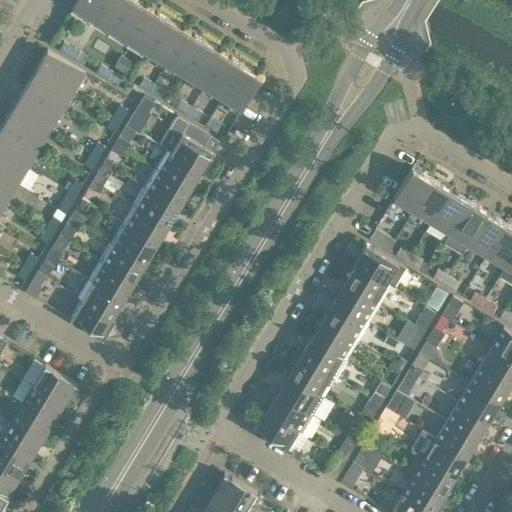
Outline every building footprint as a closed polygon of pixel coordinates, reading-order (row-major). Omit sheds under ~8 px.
[(76,0),(71,10),(90,22),(103,0),(76,0)] [(109,33),(128,0),(103,0),(90,22),(109,33)] [(127,44),(150,6),(140,0),(128,0),(109,33),(127,44)] [(147,56),(149,52),(148,51),(169,17),(150,6),(127,44),(147,56)] [(169,17),(148,51),(149,52),(167,62),(187,28),(169,17)] [(187,28),(167,62),(185,73),(206,40),(187,28)] [(64,40),(59,48),(70,54),(75,47),(64,40)] [(206,40),(185,73),(204,85),(224,51),(206,40)] [(81,61),(86,53),(75,47),(70,54),(81,61)] [(86,71),(48,48),(36,67),(74,91),(86,71)] [(224,51),(204,85),(222,96),(242,62),(224,51)] [(122,53),(115,65),(129,73),(129,72),(134,65),(136,62),(122,53)] [(101,62),(96,70),(107,77),(112,69),(101,62)] [(242,108),(262,74),(242,62),(222,96),(242,108)] [(25,86),(63,109),(74,91),(36,67),(25,86)] [(118,84),(123,76),(112,69),(107,77),(118,84)] [(143,75),(139,83),(150,90),(155,82),(143,75)] [(161,97),(166,89),(155,82),(150,90),(161,97)] [(14,104),(52,127),(63,109),(25,86),(14,104)] [(144,93),(138,103),(150,110),(156,100),(144,93)] [(180,98),(176,105),(187,112),(192,104),(180,98)] [(128,108),(120,103),(113,114),(121,119),(128,108)] [(2,123),(41,146),(52,127),(14,104),(2,123)] [(198,119),(203,111),(192,104),(187,112),(198,119)] [(107,125),(115,130),(121,119),(113,114),(107,125)] [(204,144),(210,133),(179,114),(161,144),(167,147),(171,150),(202,169),(201,169),(203,171),(216,151),(204,144)] [(222,123),(210,116),(206,123),(217,130),(222,123)] [(0,126),(0,146),(30,164),(41,146),(2,123),(0,126)] [(130,140),(119,134),(115,141),(126,148),(130,140)] [(106,145),(98,140),(91,151),(99,156),(106,145)] [(111,148),(122,155),(126,148),(115,141),(111,148)] [(30,164),(0,146),(0,171),(18,183),(30,164)] [(202,169),(171,150),(167,147),(156,166),(191,187),(201,169),(202,169)] [(84,162),(92,167),(99,156),(91,151),(84,162)] [(113,165),(104,160),(93,178),(102,184),(113,165)] [(413,165),(394,196),(413,208),(432,177),(413,165)] [(145,184),(180,205),(191,187),(156,166),(145,184)] [(18,183),(0,171),(0,197),(7,201),(18,183)] [(83,182),(76,177),(69,188),(77,193),(83,182)] [(432,177),(413,208),(432,219),(451,188),(432,177)] [(89,185),(98,190),(102,184),(93,178),(89,185)] [(134,203),(168,224),(180,205),(145,184),(134,203)] [(62,199),(70,204),(77,193),(69,188),(62,199)] [(451,188),(432,219),(450,230),(469,199),(451,188)] [(469,199),(450,230),(444,241),(462,252),(469,242),(488,210),(469,199)] [(123,221),(157,242),(168,224),(134,203),(123,221)] [(85,214),(75,208),(70,215),(80,221),(85,214)] [(488,210),(469,242),(487,253),(506,221),(488,210)] [(61,219),(53,214),(47,225),(54,230),(61,219)] [(66,222),(76,228),(80,221),(70,215),(66,222)] [(111,240),(146,261),(157,242),(123,221),(111,240)] [(511,224),(506,221),(487,253),(506,264),(511,253),(511,224)] [(40,236),(48,241),(54,230),(47,225),(40,236)] [(376,226),(369,237),(390,249),(396,239),(376,226)] [(100,258),(135,279),(146,261),(111,240),(100,258)] [(406,266),(366,242),(354,262),(356,263),(387,281),(388,281),(391,283),(394,285),(406,266)] [(62,251),(52,245),(48,252),(58,258),(62,251)] [(400,246),(396,253),(407,259),(412,252),(400,246)] [(39,256),(31,251),(24,262),(32,267),(39,256)] [(44,259),(53,265),(58,258),(48,252),(44,259)] [(419,266),(423,259),(412,252),(407,259),(419,266)] [(511,253),(506,264),(500,273),(511,279),(511,253)] [(89,277),(124,298),(135,279),(100,258),(89,277)] [(17,273),(25,278),(32,267),(24,262),(17,273)] [(391,283),(388,281),(387,281),(356,263),(346,280),(380,302),(391,283)] [(437,268),(433,275),(444,282),(449,275),(437,268)] [(25,289),(36,296),(48,276),(37,270),(25,289)] [(456,289),(460,282),(449,275),(444,282),(456,289)] [(78,295),(82,298),(82,297),(113,316),(113,315),(124,298),(89,277),(78,295)] [(380,302),(346,280),(335,299),(369,320),(380,302)] [(448,291),(438,285),(428,302),(438,308),(448,291)] [(475,290),(471,298),(481,304),(486,297),(475,290)] [(464,301),(453,294),(442,313),(453,320),(464,301)] [(82,297),(82,298),(70,317),(103,337),(115,316),(113,315),(113,316),(82,297)] [(493,311),(497,304),(486,297),(481,304),(493,311)] [(369,320),(335,299),(323,317),(358,339),(369,320)] [(414,323),(425,329),(436,311),(426,304),(414,323)] [(511,311),(505,307),(500,315),(511,322),(511,320),(511,311)] [(358,339),(323,317),(312,336),(347,357),(358,339)] [(446,331),(435,324),(431,331),(441,338),(446,331)] [(511,329),(504,325),(492,344),(511,355),(511,329)] [(426,339),(437,345),(441,338),(431,331),(426,339)] [(388,333),(384,340),(395,346),(399,339),(388,333)] [(347,357),(312,336),(301,354),(335,375),(347,357)] [(481,362),(511,380),(511,355),(492,344),(481,362)] [(407,359),(397,353),(393,360),(402,366),(407,359)] [(335,375),(301,354),(290,373),(324,394),(335,375)] [(388,368),(398,374),(402,366),(393,360),(388,368)] [(423,368),(413,361),(408,368),(419,375),(423,368)] [(470,381),(501,399),(511,380),(481,362),(470,381)] [(76,381),(46,363),(34,382),(64,401),(76,381)] [(404,376),(415,382),(419,375),(408,368),(404,376)] [(324,394),(290,373),(279,391),(313,412),(324,394)] [(391,385),(381,379),(370,397),(380,403),(391,385)] [(459,399),(490,418),(501,399),(470,381),(459,399)] [(64,401),(34,382),(23,401),(53,419),(64,401)] [(298,429),(302,431),(313,412),(279,391),(268,409),(298,428),(298,429)] [(364,407),(374,413),(380,403),(370,397),(364,407)] [(448,418),(479,436),(490,418),(459,399),(448,418)] [(399,406),(389,400),(386,405),(396,411),(399,406)] [(53,419),(23,401),(11,419),(42,437),(53,419)] [(375,424),(385,430),(396,411),(386,405),(375,424)] [(307,434),(302,431),(298,429),(298,428),(268,409),(266,407),(254,428),(295,453),(307,434)] [(437,436),(467,455),(479,436),(448,418),(437,436)] [(42,437),(11,419),(0,437),(31,456),(42,437)] [(362,433),(352,427),(348,434),(358,440),(362,433)] [(358,440),(348,434),(338,449),(348,456),(358,440)] [(378,441),(368,435),(363,442),(374,449),(378,441)] [(425,455),(456,473),(467,455),(437,436),(425,455)] [(31,456),(0,437),(0,462),(20,474),(31,456)] [(359,450),(369,456),(374,449),(363,442),(359,450)] [(325,471),(335,477),(348,456),(338,449),(325,471)] [(414,473),(445,492),(456,473),(425,455),(414,473)] [(341,480),(351,486),(364,465),(354,459),(341,480)] [(20,474),(0,462),(0,487),(8,493),(20,474)] [(257,491),(227,472),(215,492),(245,510),(257,491)] [(403,492),(434,510),(434,509),(445,492),(414,473),(403,492)] [(0,511),(0,506),(8,493),(0,487),(0,511)] [(244,511),(245,510),(215,492),(204,510),(207,511),(244,511)] [(393,511),(435,511),(436,511),(434,509),(434,510),(403,492),(391,511),(393,511)]
